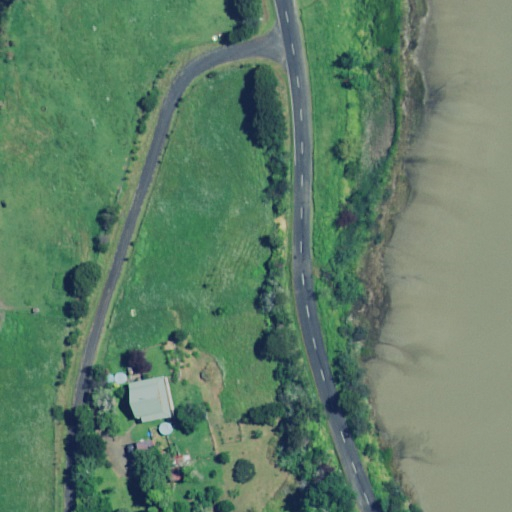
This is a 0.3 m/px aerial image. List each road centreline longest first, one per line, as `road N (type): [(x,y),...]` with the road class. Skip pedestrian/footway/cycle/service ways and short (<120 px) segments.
road 1 (residential): [(70,511),(72,437),(91,343),(173,97),(218,55),(294,45)]
road 2 (unclassified): [(294,45),(303,102),(298,275),(307,343),(367,511)]
